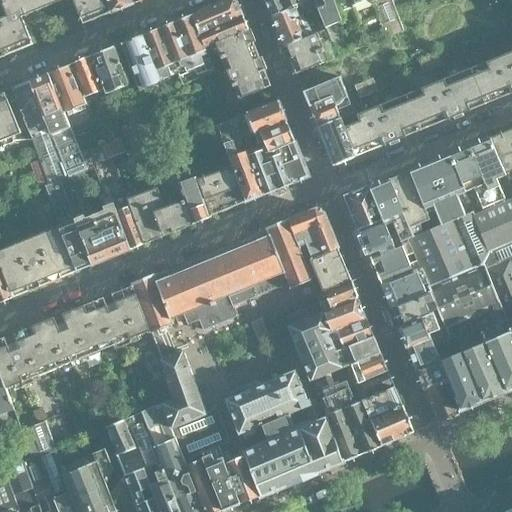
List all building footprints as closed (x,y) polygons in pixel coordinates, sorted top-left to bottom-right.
[(0,58),(33,44),(22,16),(47,6),(44,0),(0,0),(7,16),(0,18),(0,58)] [(112,12),(106,0),(44,0),(47,6),(62,0),(73,0),(83,24),(112,12)] [(133,4),(131,0),(106,0),(112,12),(133,4)] [(198,31),(241,14),(235,0),(228,0),(192,15),(198,31)] [(316,2),(315,0),(263,0),(272,17),(299,6),(299,8),(316,2)] [(337,12),(332,0),(315,0),(316,2),(325,28),(326,27),(339,57),(353,51),(341,22),(341,21),(337,12)] [(354,5),(352,0),(332,0),(337,12),(354,5)] [(372,2),(370,0),(352,0),(354,5),(356,9),(372,2)] [(370,0),(372,2),(385,38),(403,30),(395,9),(391,0),(370,0)] [(306,23),(299,8),(299,6),(272,17),(279,34),(306,23)] [(205,48),(208,46),(248,30),(241,14),(198,31),(205,48)] [(205,48),(198,31),(192,15),(176,22),(192,64),(198,80),(215,73),(205,48)] [(192,64),(176,22),(160,28),(174,64),(179,61),(181,66),(185,67),(192,64)] [(284,47),(313,35),(313,34),(307,26),(306,23),(279,34),(284,47)] [(174,64),(160,28),(144,35),(161,80),(171,76),(167,66),(174,64)] [(227,71),(259,58),(248,30),(208,46),(226,92),(234,89),(227,71)] [(328,61),(322,46),(317,33),(313,34),(313,35),(284,47),(296,74),(328,61)] [(161,80),(144,35),(122,43),(139,88),(161,80)] [(128,86),(115,48),(114,47),(91,56),(104,89),(106,95),(128,86)] [(492,101),(511,93),(511,51),(477,66),(492,101)] [(441,65),(437,54),(436,53),(418,60),(423,73),(441,65)] [(104,89),(91,56),(71,65),(83,98),(104,89)] [(271,86),(259,58),(227,71),(234,89),(238,99),(271,86)] [(86,105),(83,98),(70,65),(49,74),(64,114),(86,105)] [(424,129),(492,101),(477,66),(409,93),(424,129)] [(68,135),(64,125),(68,124),(64,114),(49,74),(30,82),(67,178),(81,172),(86,170),(72,133),(68,135)] [(354,113),(345,91),(339,77),(303,92),(318,128),(341,118),(341,119),(354,113)] [(378,91),(373,79),(354,86),(359,99),(378,91)] [(67,178),(30,82),(12,89),(28,130),(49,185),(61,180),(67,178)] [(0,141),(28,130),(12,89),(0,94),(0,145),(1,146),(0,143),(0,141)] [(356,156),(424,129),(409,93),(356,115),(359,121),(345,127),(356,156)] [(286,121),(282,110),(278,100),(246,113),(254,133),(286,121)] [(254,133),(246,113),(233,118),(234,121),(241,138),(254,133)] [(356,156),(345,127),(341,119),(341,118),(318,128),(334,166),(356,157),(356,156)] [(263,195),(241,138),(234,121),(218,127),(233,167),(246,202),(263,195)] [(294,141),(286,121),(254,133),(262,153),(294,141)] [(511,128),(490,138),(505,175),(511,172),(511,128)] [(309,177),(295,141),(294,141),(262,153),(254,133),(241,138),(263,195),(309,177)] [(505,175),(490,138),(470,146),(493,204),(504,199),(496,179),(505,175)] [(126,152),(121,140),(102,147),(107,158),(126,152)] [(493,204),(470,146),(450,154),(465,192),(474,188),(482,208),(493,204)] [(465,192),(450,154),(430,162),(454,220),(465,216),(456,195),(465,192)] [(454,220),(430,162),(410,170),(410,171),(425,208),(435,204),(443,225),(454,220)] [(194,224),(179,183),(173,167),(152,175),(154,182),(144,185),(147,191),(128,199),(144,244),(194,224)] [(246,202),(233,167),(198,179),(211,216),(246,202)] [(425,208),(410,171),(390,179),(409,226),(429,217),(425,208)] [(84,181),(81,172),(67,178),(61,180),(64,189),(84,181)] [(211,216),(198,179),(196,176),(179,183),(194,224),(211,217),(211,216)] [(409,226),(390,179),(370,187),(383,219),(385,224),(392,221),(402,245),(410,242),(409,239),(414,237),(409,226)] [(67,196),(64,189),(61,180),(49,185),(46,186),(60,225),(77,271),(92,265),(77,226),(67,196)] [(383,219),(370,187),(346,197),(359,229),(383,219)] [(144,244),(128,199),(124,191),(118,193),(124,208),(117,211),(130,249),(144,244)] [(111,257),(97,218),(87,222),(77,193),(67,196),(77,226),(92,265),(111,257)] [(130,249),(117,211),(111,195),(101,199),(106,214),(97,218),(111,257),(130,249)] [(511,242),(511,199),(506,202),(474,215),(472,213),(465,216),(454,220),(443,225),(414,237),(409,239),(410,242),(418,260),(421,267),(428,285),(482,263),(486,253),(505,245),(511,242)] [(338,248),(324,213),(316,209),(288,220),(305,262),(311,260),(338,249),(338,248)] [(393,244),(385,224),(383,219),(359,229),(369,254),(393,244)] [(234,306),(289,283),(291,288),(312,280),(305,262),(288,220),(267,229),(267,230),(256,234),(256,235),(167,271),(155,276),(155,275),(132,284),(133,285),(151,330),(162,358),(176,352),(168,332),(159,335),(157,330),(173,323),(171,319),(184,314),(188,325),(199,320),(204,330),(238,316),(234,306)] [(77,271),(60,225),(49,229),(47,225),(4,243),(6,247),(0,248),(0,264),(13,297),(14,297),(77,271)] [(421,267),(418,260),(409,263),(402,245),(395,248),(393,244),(369,254),(381,283),(421,267)] [(486,253),(482,263),(510,328),(511,327),(511,262),(505,245),(486,253)] [(344,265),(338,249),(311,260),(317,276),(344,265)] [(511,388),(511,334),(510,328),(482,263),(428,285),(430,291),(438,312),(439,313),(445,327),(445,329),(473,317),(484,342),(505,392),(511,388)] [(0,302),(13,297),(0,264),(0,302)] [(351,280),(344,265),(317,276),(323,291),(351,280)] [(430,291),(428,285),(421,267),(381,283),(391,307),(430,291)] [(357,296),(351,281),(351,280),(323,291),(317,293),(324,310),(358,297),(357,296)] [(133,338),(151,330),(133,285),(0,338),(0,370),(7,388),(22,382),(24,386),(35,381),(34,377),(72,362),(73,366),(85,362),(83,357),(121,342),(123,346),(135,342),(133,338)] [(438,312),(430,291),(391,307),(399,327),(438,312)] [(366,318),(358,297),(324,310),(325,311),(332,331),(366,318)] [(336,351),(332,341),(328,332),(332,331),(325,311),(289,326),(311,381),(343,368),(336,351)] [(429,334),(440,329),(434,315),(439,313),(438,312),(399,327),(408,347),(431,338),(429,334)] [(373,335),(366,318),(332,331),(328,332),(332,341),(339,338),(343,348),(373,335)] [(439,359),(434,347),(450,340),(445,329),(445,327),(440,329),(429,334),(431,338),(408,347),(408,348),(416,369),(439,359)] [(373,335),(343,348),(336,351),(343,368),(346,367),(380,353),(373,335)] [(505,392),(484,342),(462,352),(483,401),(505,392)] [(205,413),(186,355),(183,349),(176,352),(162,358),(168,374),(167,375),(176,397),(162,403),(172,427),(205,413)] [(483,401),(462,352),(440,361),(448,380),(460,411),(483,401)] [(394,386),(388,371),(380,353),(346,367),(354,385),(355,384),(362,401),(369,418),(402,405),(394,386)] [(448,380),(440,361),(439,359),(416,369),(424,390),(448,380)] [(245,451),(246,455),(240,457),(257,497),(343,461),(326,418),(318,422),(296,369),(223,399),(238,435),(262,424),(269,441),(245,451)] [(19,417),(7,388),(0,370),(0,410),(3,409),(8,421),(19,417)] [(369,418),(362,401),(352,404),(350,398),(352,397),(346,381),(339,384),(337,380),(333,382),(362,453),(381,445),(369,418)] [(460,411),(448,380),(424,390),(437,422),(460,412),(460,411)] [(362,453),(333,382),(329,384),(331,387),(324,390),(330,407),(333,406),(335,412),(325,416),(326,418),(343,461),(362,453)] [(206,511),(185,460),(172,427),(162,403),(141,412),(182,511),(206,511)] [(413,432),(402,405),(369,418),(381,445),(413,432)] [(182,511),(141,412),(138,413),(124,419),(136,448),(144,467),(151,485),(156,497),(162,511),(182,511)] [(136,448),(124,419),(105,427),(117,456),(136,448)] [(76,511),(63,478),(52,452),(36,458),(57,511),(76,511)] [(139,511),(124,475),(117,456),(106,461),(102,452),(91,456),(94,465),(63,478),(76,511),(139,511)] [(219,511),(225,510),(205,463),(201,453),(185,460),(206,511),(219,511)] [(241,503),(225,464),(222,456),(205,463),(225,510),(241,503)] [(257,497),(240,457),(225,464),(241,503),(257,497)] [(43,511),(57,511),(36,458),(23,463),(34,488),(41,504),(43,511)] [(34,488),(23,463),(22,464),(0,473),(11,497),(34,488)] [(162,511),(156,497),(145,501),(140,490),(151,485),(144,467),(124,475),(139,511),(162,511)] [(16,511),(11,497),(0,473),(0,472),(0,511),(16,511)]
